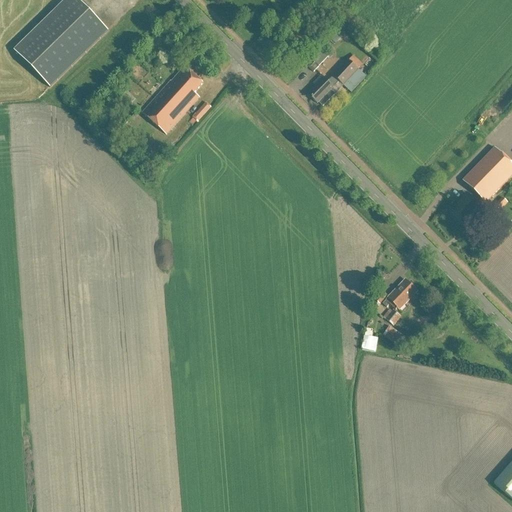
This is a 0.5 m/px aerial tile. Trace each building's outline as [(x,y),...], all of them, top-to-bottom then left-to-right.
[(108,33),(75,0),(68,0),(14,53),(50,90),(108,33)] [(313,62),(318,67),(329,57),(323,52),(313,62)] [(343,87),(358,72),(358,71),(348,61),(333,78),(334,78),(328,84),(324,80),(308,96),(317,105),(319,104),(323,108),(334,96),(330,92),(339,83),(343,87)] [(313,63),(308,68),(314,74),(319,68),(313,63)] [(190,73),(188,75),(183,71),(172,84),(171,83),(142,115),(166,136),(199,99),(194,95),(203,85),(190,73)] [(198,124),(211,109),(205,104),(192,119),(198,124)] [(137,132),(128,124),(120,134),(129,142),(137,132)] [(463,183),(486,205),(511,178),(511,165),(495,150),(463,183)] [(464,227),(481,209),(467,195),(460,202),(462,203),(451,214),(464,227)] [(507,204),(502,199),(495,207),(500,212),(507,204)] [(403,284),(383,305),(387,309),(392,304),(400,312),(415,296),(412,293),(415,290),(407,283),(405,286),(403,284)] [(387,298),(383,294),(378,300),(382,304),(387,298)] [(392,313),(390,311),(383,319),(393,328),(401,318),(393,312),(392,313)] [(403,337),(389,328),(383,337),(396,347),(403,337)] [(378,340),(364,338),(361,352),(375,354),(378,340)] [(511,501),(511,464),(494,485),(511,501)]
